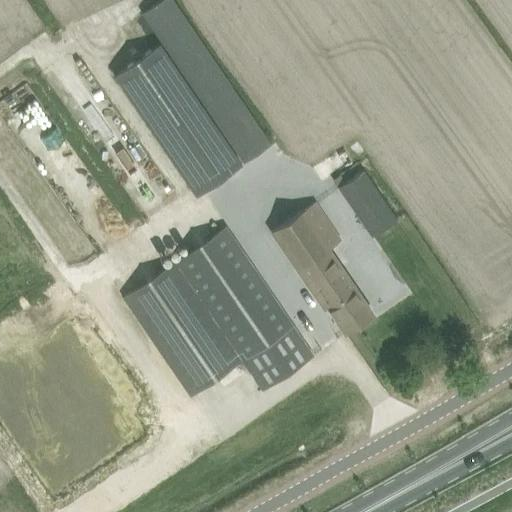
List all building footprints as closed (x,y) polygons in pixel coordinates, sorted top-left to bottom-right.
[(158,0),(142,11),(243,160),(271,141),(175,0),(158,0)] [(114,73),(195,193),(243,161),(161,41),(114,73)] [(67,87),(86,133),(105,126),(101,117),(108,114),(92,77),(67,87)] [(4,97),(15,114),(37,99),(27,83),(4,97)] [(337,185),(371,235),(398,217),(364,167),(337,185)] [(328,305),(346,332),(373,313),(328,247),(341,238),(315,200),(272,230),(325,307),(328,305)] [(124,293),(192,393),(243,359),(263,388),(314,354),(226,224),(124,293)]
